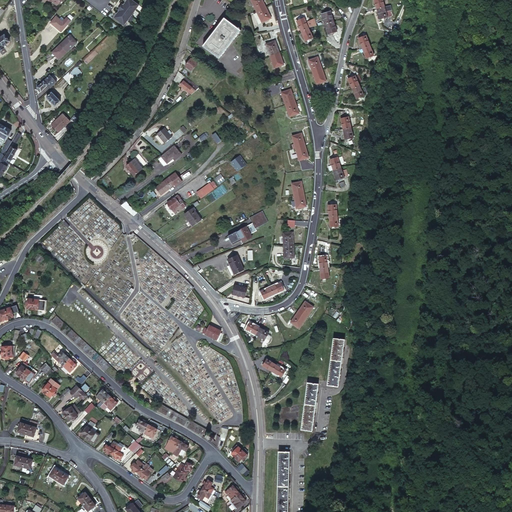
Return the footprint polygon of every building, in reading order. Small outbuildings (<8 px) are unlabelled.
[(139,6),(131,0),(127,0),(125,3),(135,11),(139,6)] [(251,0),(256,10),(258,9),(261,8),(263,7),(264,6),(261,0),(251,0)] [(374,0),(376,9),(383,7),(385,7),(384,3),(382,0),(374,0)] [(124,6),(122,5),(120,7),(131,16),(135,11),(125,3),(124,6)] [(391,5),(385,7),(383,7),(376,9),(379,19),(392,16),(390,11),(392,10),(391,5)] [(256,10),(261,22),(270,18),(264,6),(263,7),(261,8),(258,9),(256,10)] [(120,7),(118,10),(120,11),(118,13),(128,20),(131,16),(120,7)] [(321,13),(325,24),(329,23),(332,22),(333,22),(330,10),(321,13)] [(128,20),(118,13),(114,18),(124,26),(128,20)] [(62,22),(56,16),(50,23),(61,32),(66,26),(62,22)] [(66,18),(62,22),(66,26),(70,21),(66,18)] [(296,21),(301,31),(305,29),(308,28),(309,28),(314,27),(317,26),(315,20),(315,19),(306,22),(304,18),(296,21)] [(212,33),(203,46),(207,50),(218,58),(223,52),(231,41),(239,30),(223,19),(212,33)] [(325,24),(328,34),(337,31),(333,22),(332,22),(329,23),(325,24)] [(301,31),(305,40),(312,37),(308,28),(305,29),(301,31)] [(76,42),(69,35),(52,53),(59,60),(76,42)] [(358,38),(362,49),(367,47),(370,46),(366,35),(358,38)] [(10,42),(6,36),(1,39),(0,37),(0,51),(4,49),(3,47),(10,42)] [(266,44),(270,56),(275,54),(278,53),(278,51),(274,41),(266,44)] [(362,49),(365,58),(373,55),(370,46),(367,47),(362,49)] [(270,56),(274,68),(283,65),(278,53),(275,54),(270,56)] [(308,60),(313,72),(319,70),(321,68),(317,57),(308,60)] [(190,58),(184,65),(191,70),(197,63),(190,58)] [(313,72),(317,84),(326,80),(321,68),(319,70),(313,72)] [(78,76),(73,69),(69,72),(75,78),(78,76)] [(182,80),(183,81),(186,77),(177,71),(177,72),(173,80),(178,84),(182,80)] [(75,79),(75,78),(69,72),(64,78),(70,84),(75,79)] [(54,78),(50,75),(46,78),(37,87),(41,91),(48,85),(54,78)] [(347,78),(352,88),(359,85),(357,80),(355,76),(355,75),(347,78)] [(199,88),(186,77),(183,81),(180,85),(190,94),(199,88)] [(56,81),(54,78),(48,85),(50,87),(56,81)] [(352,88),(356,98),(364,95),(362,92),(362,90),(360,87),(359,85),(352,88)] [(281,92),(285,104),(290,102),(294,101),(290,89),(281,92)] [(62,100),(53,91),(46,97),(54,107),(62,100)] [(285,104),(289,116),(298,113),(296,108),(294,101),(290,102),(285,104)] [(70,116),(62,110),(52,122),(60,129),(70,116)] [(339,118),(342,129),(344,129),(350,127),(350,125),(350,123),(348,116),(339,118)] [(238,119),(235,117),(231,120),(244,137),(237,142),(240,146),(244,143),(257,133),(251,129),(242,122),(238,119)] [(0,124),(0,130),(7,135),(10,130),(0,124)] [(342,129),(344,139),(353,138),(350,127),(344,129),(342,129)] [(172,137),(165,128),(157,134),(165,143),(172,137)] [(20,135),(16,132),(12,139),(11,140),(15,143),(20,135)] [(217,143),(221,140),(215,132),(212,135),(217,143)] [(294,147),(295,147),(296,147),(299,146),(304,144),(301,133),(291,135),(294,145),(294,147)] [(0,160),(1,159),(3,156),(4,152),(11,141),(7,139),(0,152),(0,160)] [(306,151),(304,145),(304,144),(299,146),(296,147),(295,147),(294,147),(298,160),(308,157),(306,151)] [(11,146),(5,157),(7,158),(10,160),(16,150),(11,146)] [(181,155),(175,147),(162,157),(167,164),(173,159),(175,161),(181,155)] [(230,161),(237,171),(247,164),(240,154),(230,161)] [(341,167),(338,156),(330,159),(334,170),(336,169),(340,168),(341,167)] [(167,164),(162,157),(159,159),(163,165),(165,165),(167,164)] [(138,172),(143,169),(134,159),(130,162),(138,172)] [(136,175),(138,172),(130,162),(126,166),(134,176),(136,175)] [(342,171),(341,167),(340,168),(336,169),(334,170),(337,181),(345,178),(344,177),(342,171)] [(182,182),(175,173),(169,177),(175,185),(176,187),(182,182)] [(220,174),(214,178),(219,184),(225,180),(220,174)] [(161,195),(175,185),(169,177),(156,188),(161,195)] [(304,194),(301,181),(291,183),(294,196),(296,195),(304,194)] [(197,193),(201,198),(209,193),(214,189),(209,183),(197,193)] [(306,207),(304,194),(296,195),(294,196),(296,209),(306,207)] [(185,207),(177,195),(166,203),(175,214),(176,213),(178,214),(181,212),(180,211),(185,207)] [(196,202),(197,201),(192,196),(186,201),(189,205),(192,203),(193,204),(196,202)] [(328,205),(329,216),(337,216),(336,204),(328,205)] [(137,212),(128,205),(124,208),(126,210),(131,214),(134,216),(137,212)] [(193,208),(189,211),(190,212),(185,216),(192,226),(201,220),(193,208)] [(249,217),(255,228),(268,221),(263,210),(249,217)] [(310,214),(310,210),(302,211),(303,221),(309,222),(310,214)] [(329,216),(330,227),(338,226),(338,225),(337,219),(337,216),(329,216)] [(251,237),(246,226),(227,235),(230,242),(240,238),(242,241),(251,237)] [(283,233),(284,246),(294,245),(293,232),(283,233)] [(284,246),(285,259),(295,258),(294,245),(284,246)] [(242,270),(236,255),(227,259),(234,274),(242,270)] [(328,267),(327,256),(319,257),(320,268),(322,268),(326,267),(328,267)] [(329,277),(328,267),(326,267),(322,268),(320,268),(321,278),(329,277)] [(280,282),(270,287),(272,290),(274,294),(284,290),(280,282)] [(247,288),(235,285),(233,295),(245,298),(247,288)] [(270,287),(260,291),(264,299),(274,294),(272,290),(270,287)] [(307,317),(313,307),(304,302),(298,311),(303,315),(307,317)] [(10,307),(5,309),(7,313),(9,319),(14,317),(13,314),(18,312),(15,305),(10,307)] [(5,309),(3,310),(0,310),(0,316),(2,322),(9,319),(7,313),(5,309)] [(299,328),(307,317),(303,315),(298,311),(290,322),(299,328)] [(255,335),(258,329),(259,328),(249,322),(245,329),(255,335)] [(222,331),(210,325),(206,334),(218,339),(222,331)] [(259,328),(258,329),(255,335),(264,340),(267,335),(268,333),(259,328)] [(29,337),(28,334),(21,336),(23,342),(30,340),(29,337)] [(345,340),(333,338),(327,385),(338,387),(340,374),(345,340)] [(5,346),(1,347),(2,352),(4,352),(12,352),(11,346),(8,346),(8,344),(5,345),(5,346)] [(59,362),(62,366),(69,358),(67,356),(64,354),(62,351),(58,355),(58,356),(62,359),(59,362)] [(52,355),(59,362),(62,359),(58,356),(58,355),(55,352),(52,355)] [(62,366),(66,369),(70,373),(72,370),(77,365),(74,363),(72,361),(69,358),(62,366)] [(105,370),(109,365),(103,359),(102,358),(97,363),(98,364),(105,370)] [(275,363),(266,358),(262,365),(271,370),(273,366),(275,363)] [(285,369),(275,363),(273,366),(271,370),(281,376),(285,369)] [(26,369),(22,366),(20,368),(18,371),(16,374),(20,377),(22,375),(26,369)] [(37,372),(28,366),(26,369),(30,372),(29,375),(30,376),(28,379),(27,378),(25,381),(29,384),(37,372)] [(30,372),(26,369),(22,375),(20,377),(25,381),(27,378),(29,375),(30,372)] [(78,385),(79,386),(86,379),(83,376),(79,379),(77,377),(75,380),(77,382),(75,383),(78,385)] [(55,382),(51,379),(46,385),(44,388),(42,391),(46,394),(51,388),(55,382)] [(59,386),(55,382),(51,388),(46,394),(51,397),(53,394),(55,392),(59,386)] [(318,384),(307,382),(300,430),(312,431),(316,405),(318,384)] [(80,387),(79,387),(79,386),(78,385),(71,392),(77,398),(79,396),(82,392),(83,391),(81,389),(80,387)] [(85,385),(81,389),(83,391),(84,392),(85,393),(89,389),(85,385)] [(111,396),(108,393),(106,391),(104,389),(99,394),(97,397),(100,400),(104,403),(108,399),(111,396)] [(67,396),(71,392),(68,390),(59,398),(62,401),(67,396)] [(87,396),(82,392),(79,396),(83,400),(87,396)] [(114,398),(111,396),(108,399),(104,403),(105,404),(103,405),(106,408),(108,406),(111,410),(114,407),(118,403),(116,400),(114,398)] [(79,407),(76,403),(68,409),(67,408),(60,412),(65,418),(68,416),(74,412),(78,407),(79,407)] [(82,411),(79,407),(78,407),(74,412),(68,416),(65,418),(68,423),(71,421),(74,419),(76,417),(76,416),(82,411)] [(139,430),(144,433),(149,424),(145,422),(142,421),(139,419),(137,425),(141,427),(139,430)] [(94,425),(95,424),(90,421),(87,426),(91,429),(94,425)] [(20,423),(17,432),(25,434),(27,426),(20,423)] [(144,433),(148,435),(150,432),(155,434),(158,428),(155,427),(152,425),(149,424),(144,433)] [(27,426),(25,434),(33,437),(36,429),(27,426)] [(88,434),(91,429),(87,426),(84,429),(83,431),(81,435),(85,438),(88,434)] [(94,435),(96,432),(91,429),(88,434),(85,438),(90,441),(92,438),(94,435)] [(92,438),(90,441),(94,443),(100,434),(96,432),(94,435),(95,436),(93,439),(92,438)] [(179,440),(176,439),(174,437),(171,436),(165,446),(169,448),(168,451),(171,453),(175,449),(179,440)] [(183,442),(179,440),(175,449),(171,453),(176,457),(181,448),(186,451),(189,446),(186,444),(183,442)] [(141,446),(136,441),(128,449),(133,454),(141,446)] [(117,446),(113,443),(111,447),(107,444),(103,449),(106,451),(109,452),(110,453),(112,454),(113,453),(117,446)] [(122,449),(117,446),(113,453),(112,454),(115,456),(118,458),(120,460),(124,454),(120,452),(122,449)] [(243,450),(239,446),(236,449),(234,451),(231,454),(236,458),(243,450)] [(247,453),(243,450),(236,458),(240,461),(242,459),(244,457),(247,453)] [(289,452),(278,452),(276,511),(287,511),(289,478),(289,452)] [(24,458),(16,456),(14,464),(22,466),(23,464),(24,458)] [(174,465),(166,457),(164,460),(172,468),(174,465)] [(33,460),(24,458),(23,464),(22,466),(23,466),(27,467),(31,468),(33,460)] [(144,465),(140,462),(137,465),(134,463),(130,468),(133,470),(136,472),(139,474),(144,466),(144,465)] [(181,464),(178,469),(186,474),(188,470),(190,468),(192,465),(186,462),(184,466),(181,464)] [(149,469),(144,465),(144,466),(139,474),(141,475),(144,477),(147,479),(150,474),(154,470),(150,468),(149,469)] [(61,472),(54,467),(49,475),(56,480),(59,475),(61,472)] [(178,469),(175,473),(178,475),(176,479),(181,482),(183,479),(184,476),(186,474),(178,469)] [(69,476),(61,472),(59,475),(56,480),(64,484),(69,476)] [(207,479),(206,482),(204,485),(202,488),(210,492),(212,493),(213,490),(214,489),(211,487),(213,482),(207,479)] [(228,496),(231,500),(239,493),(237,491),(235,488),(233,486),(228,490),(231,493),(228,496)] [(202,488),(201,492),(199,495),(198,497),(208,502),(213,494),(212,493),(210,492),(202,488)] [(90,498),(86,492),(78,498),(83,504),(85,503),(89,499),(90,498)] [(231,500),(234,504),(237,501),(240,505),(245,501),(243,499),(241,496),(239,493),(231,500)] [(91,499),(90,498),(89,499),(85,503),(83,504),(89,511),(96,505),(91,499)] [(138,500),(133,503),(138,510),(143,506),(138,500)] [(202,500),(198,505),(204,509),(207,511),(208,511),(212,507),(202,500)] [(137,511),(139,511),(138,510),(133,503),(125,509),(127,511),(137,511)]
